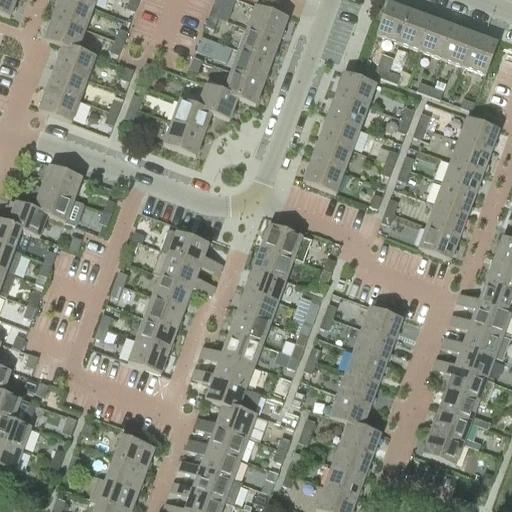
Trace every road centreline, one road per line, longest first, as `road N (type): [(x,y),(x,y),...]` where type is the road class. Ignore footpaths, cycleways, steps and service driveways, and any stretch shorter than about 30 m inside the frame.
road 1 (residential): [(139,177),(72,361),(78,383),(155,410)]
road 2 (residential): [(445,300),(386,477),(447,499)]
road 3 (residential): [(247,216),(272,210),(366,245),(358,268),(445,300)]
road 4 (residential): [(247,216),(167,414)]
road 5 (residential): [(247,216),(321,19)]
road 6 (residential): [(445,300),(464,281),(511,148)]
road 7 (residential): [(41,0),(27,36),(36,54),(8,144)]
road 8 (residential): [(139,177),(29,137),(8,144)]
